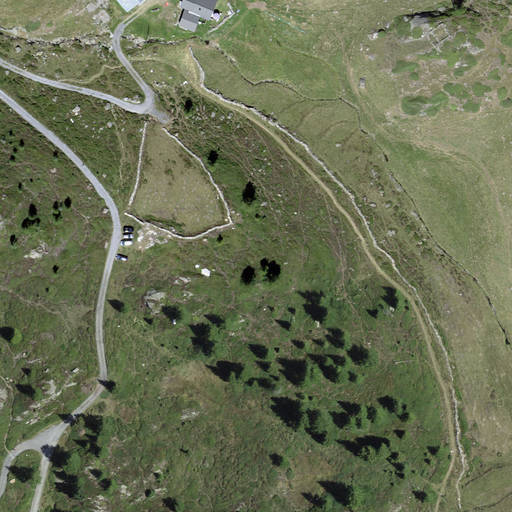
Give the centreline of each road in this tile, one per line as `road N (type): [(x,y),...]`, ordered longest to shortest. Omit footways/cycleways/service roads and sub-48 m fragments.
road 1 (track): [(63,425),(106,386),(100,324),(118,231),(94,178),(0,94)]
road 2 (track): [(0,60),(137,109),(150,97),(123,60)]
